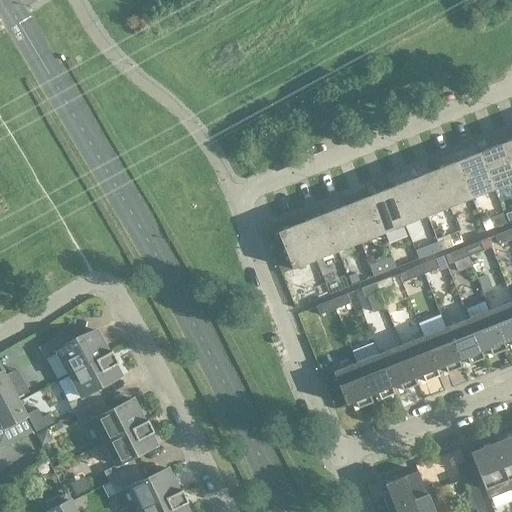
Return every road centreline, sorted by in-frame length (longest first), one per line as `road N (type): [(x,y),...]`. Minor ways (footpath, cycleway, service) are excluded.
road 1 (residential): [(337,451),(233,195),(511,86)]
road 2 (residential): [(220,511),(112,291),(90,287),(0,340)]
road 3 (residential): [(337,451),(511,384)]
